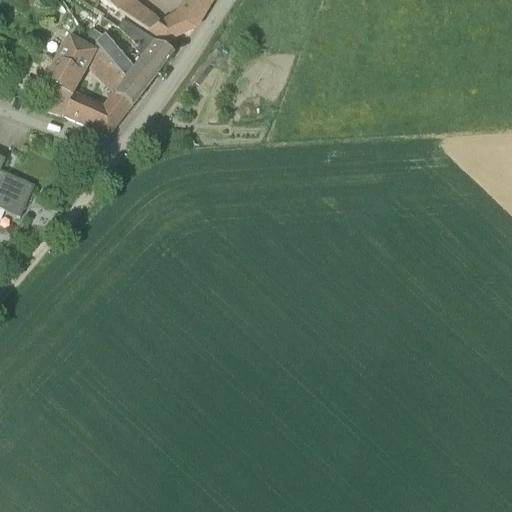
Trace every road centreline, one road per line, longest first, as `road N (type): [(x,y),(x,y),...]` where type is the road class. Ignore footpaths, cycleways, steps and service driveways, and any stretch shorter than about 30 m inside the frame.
road 1 (unclassified): [(117,153),(225,0)]
road 2 (track): [(0,296),(117,153)]
road 3 (residential): [(117,153),(0,113)]
